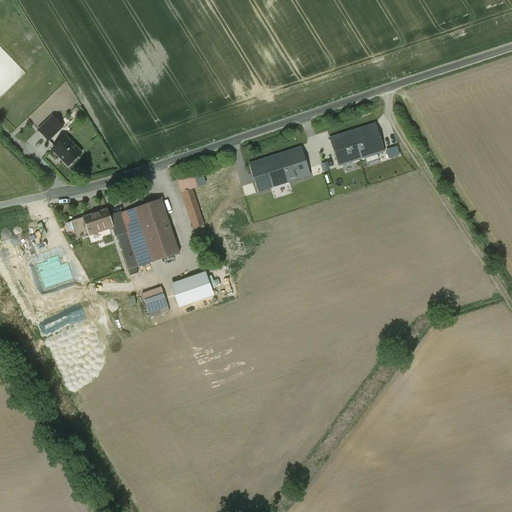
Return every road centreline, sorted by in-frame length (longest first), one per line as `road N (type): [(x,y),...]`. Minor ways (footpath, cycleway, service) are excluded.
road 1 (unclassified): [(67,189),(511,49)]
road 2 (track): [(378,91),(511,301)]
